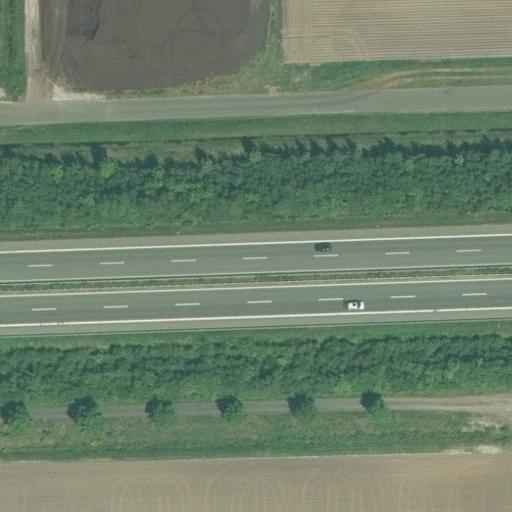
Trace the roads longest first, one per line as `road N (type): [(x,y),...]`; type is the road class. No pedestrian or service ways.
road 1 (unclassified): [(0,117),(511,98)]
road 2 (trunk): [(0,317),(511,298)]
road 3 (trunk): [(511,251),(0,269)]
